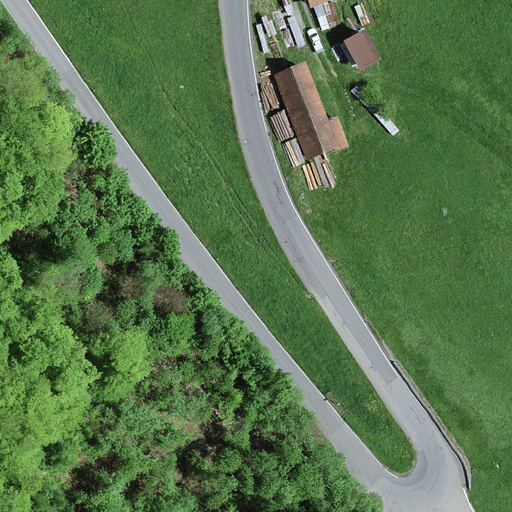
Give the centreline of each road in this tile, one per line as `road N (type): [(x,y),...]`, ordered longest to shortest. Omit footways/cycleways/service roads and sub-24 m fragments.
road 1 (tertiary): [(435,490),(401,501),(365,479),(324,414),(145,190),(13,0)]
road 2 (tertiary): [(235,0),(257,149),(287,224),(432,448),(435,490)]
